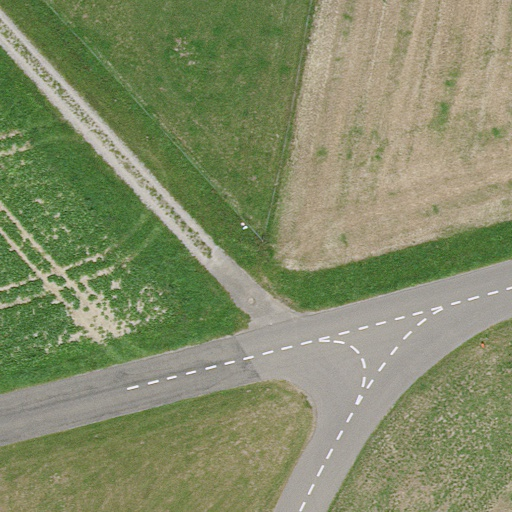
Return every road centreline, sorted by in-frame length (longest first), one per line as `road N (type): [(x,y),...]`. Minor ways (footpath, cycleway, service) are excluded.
road 1 (track): [(0,23),(294,348)]
road 2 (unclassified): [(0,425),(372,328)]
road 3 (unclassified): [(303,511),(374,368),(372,328)]
road 4 (unclassified): [(372,328),(511,289)]
